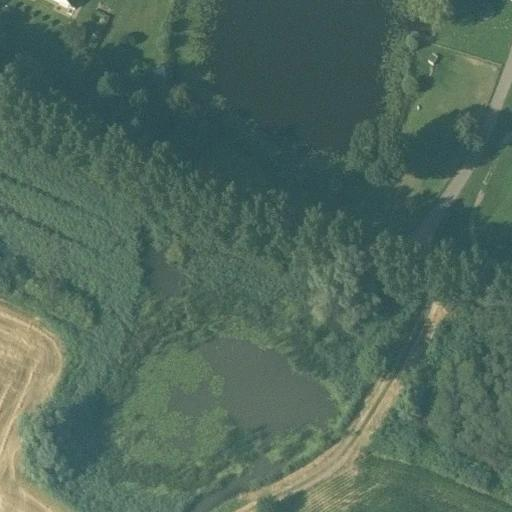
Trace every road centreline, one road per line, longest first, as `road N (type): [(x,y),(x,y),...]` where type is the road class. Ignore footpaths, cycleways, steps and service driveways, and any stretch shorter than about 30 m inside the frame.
road 1 (unclassified): [(511,303),(274,234),(0,104)]
road 2 (track): [(436,279),(432,301),(341,455),(240,511)]
